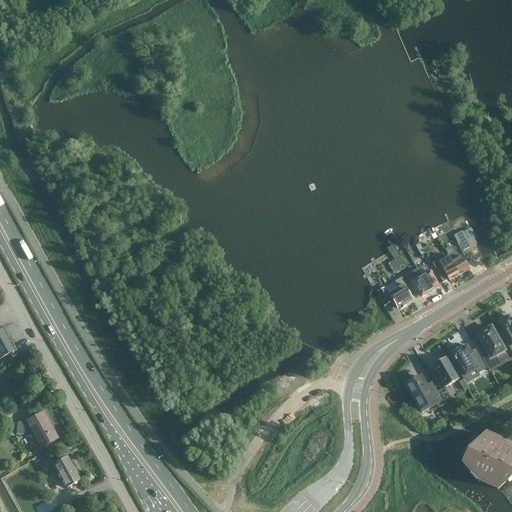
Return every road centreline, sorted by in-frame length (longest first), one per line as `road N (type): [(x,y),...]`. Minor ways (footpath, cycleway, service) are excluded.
road 1 (primary): [(191,511),(83,357),(0,204)]
road 2 (primary): [(0,240),(163,511)]
road 3 (unclassified): [(0,272),(135,511)]
road 4 (tertiary): [(390,343),(351,375),(347,459),(301,511)]
road 5 (tertiary): [(338,511),(365,475),(364,389),(390,343)]
road 6 (tertiary): [(390,343),(511,271)]
